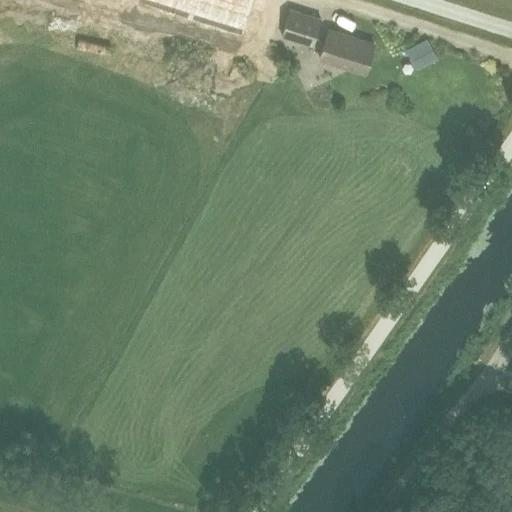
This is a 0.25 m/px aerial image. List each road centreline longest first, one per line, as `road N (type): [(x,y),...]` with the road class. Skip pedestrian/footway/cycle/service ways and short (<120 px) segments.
road 1 (unclassified): [(249,511),(511,139)]
road 2 (track): [(385,511),(493,365)]
